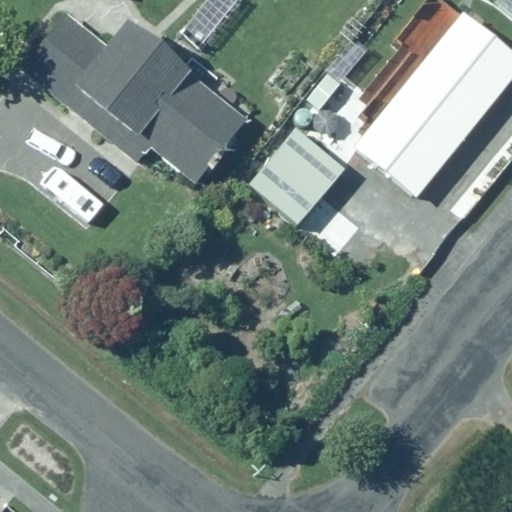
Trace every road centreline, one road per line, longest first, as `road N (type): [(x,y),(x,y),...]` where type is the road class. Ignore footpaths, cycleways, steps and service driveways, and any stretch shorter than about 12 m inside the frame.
road 1 (residential): [(0,336),(209,511)]
road 2 (residential): [(511,327),(367,511)]
